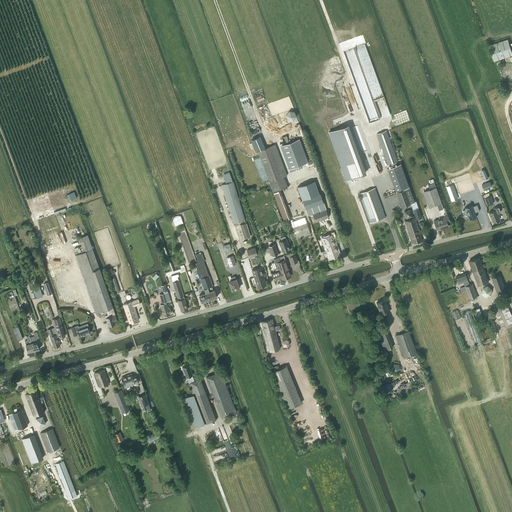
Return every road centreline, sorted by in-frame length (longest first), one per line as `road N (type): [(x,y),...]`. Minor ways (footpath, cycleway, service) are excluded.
road 1 (tertiary): [(0,390),(399,275)]
road 2 (unclassified): [(0,369),(393,254)]
road 3 (track): [(376,181),(385,171),(320,0)]
road 4 (unknown): [(351,267),(317,172),(292,184),(300,212)]
road 5 (unclassified): [(393,254),(511,223)]
